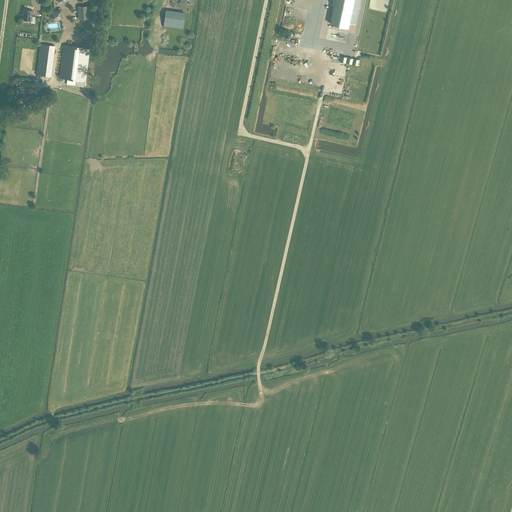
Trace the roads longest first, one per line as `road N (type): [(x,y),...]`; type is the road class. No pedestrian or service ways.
road 1 (track): [(511,310),(51,419),(0,441)]
road 2 (track): [(261,393),(259,362),(327,68),(349,28)]
